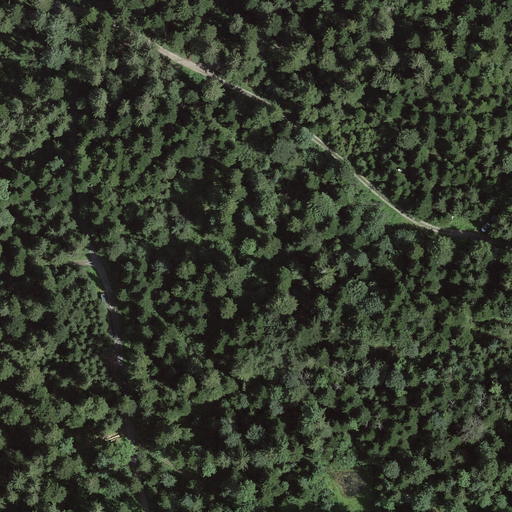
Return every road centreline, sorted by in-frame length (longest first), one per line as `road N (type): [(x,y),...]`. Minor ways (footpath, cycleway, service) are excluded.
road 1 (track): [(49,2),(74,63),(75,195),(113,292),(146,511)]
road 2 (track): [(511,248),(416,222),(301,128),(205,71)]
road 3 (track): [(27,511),(69,456),(130,431),(258,511)]
road 4 (track): [(205,71),(132,29),(49,2)]
